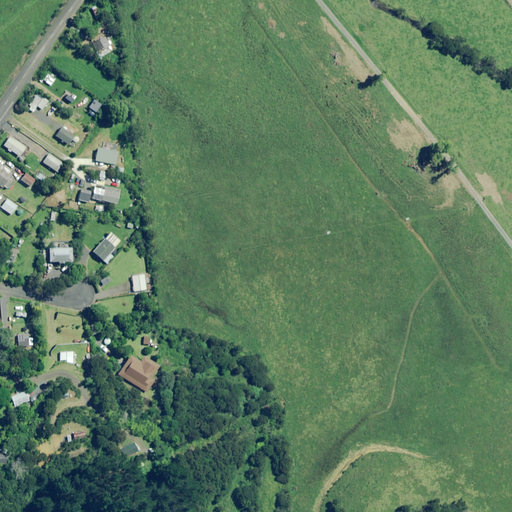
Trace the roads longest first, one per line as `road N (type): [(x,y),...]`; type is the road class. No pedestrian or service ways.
road 1 (track): [(309,0),(511,248)]
road 2 (unclassified): [(0,111),(79,0)]
